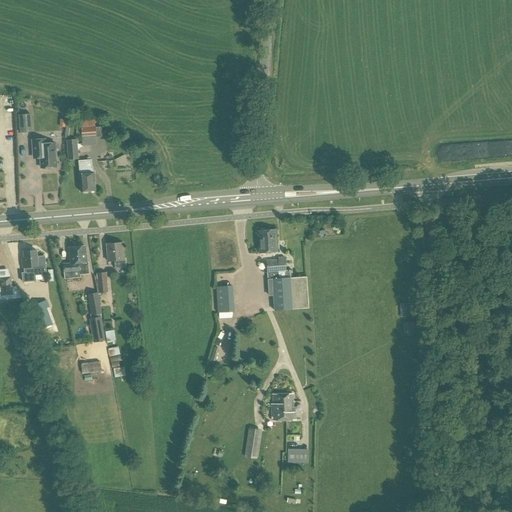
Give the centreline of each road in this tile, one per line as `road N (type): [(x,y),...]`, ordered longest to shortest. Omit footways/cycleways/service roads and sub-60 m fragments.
road 1 (unclassified): [(426,511),(440,332),(427,186)]
road 2 (primary): [(0,222),(255,200)]
road 3 (unclassified): [(255,200),(268,0)]
road 4 (primary): [(255,200),(427,186)]
